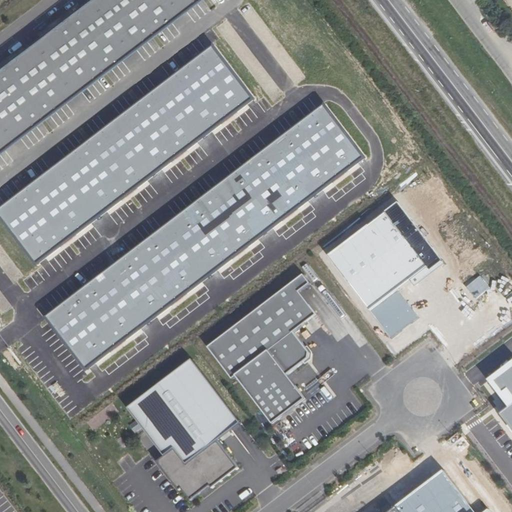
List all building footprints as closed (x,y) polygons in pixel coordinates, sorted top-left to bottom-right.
[(93,0),(0,70),(0,152),(203,0),(93,0)] [(0,213),(0,219),(38,269),(271,88),(232,36),(0,213)] [(48,319),(88,371),(367,161),(328,109),(48,319)] [(311,285),(304,276),(210,348),(234,379),(237,376),(274,424),(306,399),(288,375),(310,359),(310,353),(294,332),(317,315),(300,293),(311,285)] [(195,360),(130,408),(166,456),(158,461),(180,491),(183,488),(192,501),(212,486),(214,488),(240,469),(219,441),(242,424),(195,360)] [(299,444),(292,449),(299,459),(306,454),(299,444)]
